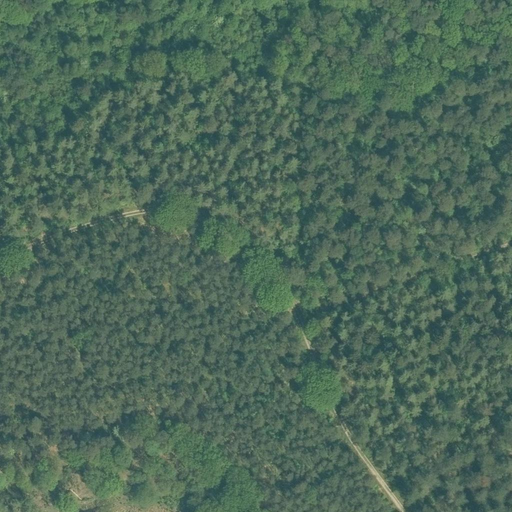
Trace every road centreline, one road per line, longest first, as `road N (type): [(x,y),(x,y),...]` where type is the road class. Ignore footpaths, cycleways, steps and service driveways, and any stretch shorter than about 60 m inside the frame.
road 1 (track): [(404,511),(338,415),(281,285),(209,222),(164,208),(133,213),(63,231),(0,261)]
road 2 (track): [(296,314),(511,239)]
